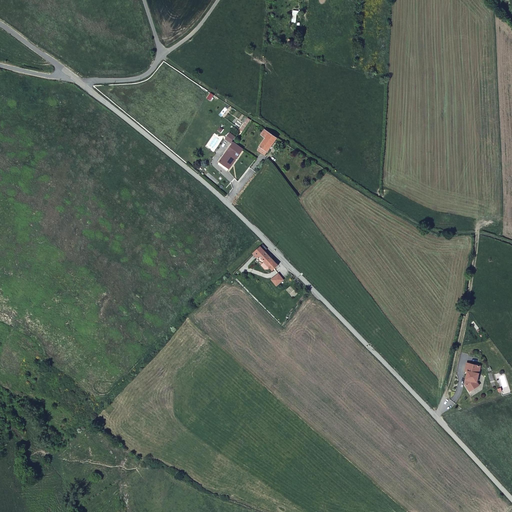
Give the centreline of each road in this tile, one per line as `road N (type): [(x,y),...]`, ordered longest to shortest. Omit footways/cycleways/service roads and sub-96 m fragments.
road 1 (unclassified): [(84,85),(226,203),(511,499)]
road 2 (track): [(435,416),(460,338),(477,233)]
